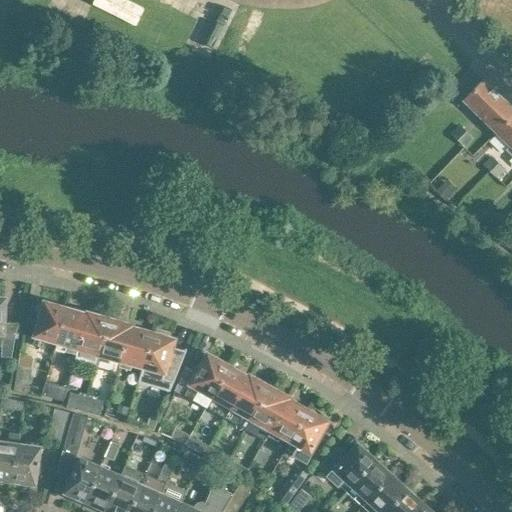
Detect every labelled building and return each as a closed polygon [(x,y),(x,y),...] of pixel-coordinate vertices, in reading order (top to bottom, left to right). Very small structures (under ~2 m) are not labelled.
[(511,108),(484,81),(464,101),(495,132),(511,115),(511,108)] [(511,115),(495,132),(511,148),(511,115)] [(460,127),(453,135),(465,147),(473,139),(469,136),(464,131),(460,127)] [(487,152),(479,160),(491,173),(500,164),(487,152)] [(3,323),(4,298),(0,298),(0,339),(2,339),(2,346),(4,347),(2,358),(13,358),(17,334),(15,334),(15,323),(3,323)] [(55,344),(65,308),(63,308),(62,305),(55,303),(53,305),(44,302),(31,344),(42,348),(45,341),(55,344)] [(75,354),(86,314),(77,312),(76,309),(69,307),(67,309),(65,308),(55,344),(65,347),(64,350),(75,354)] [(75,354),(73,361),(95,367),(109,320),(107,319),(106,317),(100,315),(98,316),(87,313),(86,314),(80,337),(75,354)] [(109,320),(95,367),(117,373),(119,366),(130,327),(131,326),(121,323),(120,321),(113,319),(110,320),(109,320)] [(130,366),(141,369),(152,334),(150,333),(150,331),(143,329),(141,330),(130,327),(119,366),(129,369),(130,366)] [(141,369),(137,382),(168,392),(169,392),(185,352),(184,351),(174,348),(174,349),(171,348),(173,340),(164,337),(163,335),(156,332),(154,334),(152,334),(141,369)] [(204,408),(227,366),(226,365),(225,363),(219,360),(217,361),(206,354),(196,371),(185,365),(174,391),(204,408)] [(26,393),(30,368),(18,365),(13,390),(26,393)] [(228,414),(247,377),(239,373),(239,370),(232,367),(230,368),(227,366),(204,408),(217,415),(220,409),(228,414)] [(250,420),(268,387),(267,386),(266,383),(260,380),(258,381),(248,376),(247,377),(228,414),(238,419),(240,415),(250,420)] [(62,400),(66,387),(44,380),(41,394),(62,400)] [(266,435),(287,399),(288,398),(279,393),(279,391),(273,387),(270,388),(268,387),(250,420),(259,426),(257,430),(266,435)] [(82,411),(86,396),(69,391),(65,406),(82,411)] [(0,406),(22,410),(23,401),(1,396),(0,401),(0,406)] [(98,415),(102,400),(86,396),(82,411),(98,415)] [(289,442),(307,410),(305,408),(305,406),(299,402),(297,404),(287,399),(266,435),(278,442),(280,437),(289,442)] [(61,440),(69,412),(54,408),(46,438),(61,440)] [(305,461),(327,421),(318,416),(318,414),(312,410),(309,411),(307,410),(289,442),(285,450),(305,461)] [(87,417),(73,413),(62,450),(76,456),(87,417)] [(175,440),(183,427),(164,417),(157,432),(175,440)] [(215,439),(221,427),(213,423),(207,434),(215,439)] [(222,443),(228,432),(221,427),(215,439),(222,443)] [(0,440),(0,481),(1,482),(3,480),(12,481),(18,443),(19,435),(9,434),(7,441),(0,440)] [(112,460),(119,446),(111,442),(104,457),(112,460)] [(35,484),(41,446),(18,443),(12,481),(14,481),(15,484),(23,485),(25,483),(35,484)] [(335,449),(318,467),(327,476),(325,478),(337,488),(339,486),(346,492),(373,462),(372,460),(371,456),(366,452),(363,452),(356,446),(345,458),(335,449)] [(261,465),(267,454),(260,449),(254,461),(261,465)] [(85,501),(100,466),(62,450),(56,473),(70,479),(64,492),(73,496),(74,500),(81,503),(84,500),(85,501)] [(133,469),(140,454),(131,450),(124,465),(133,469)] [(184,452),(182,458),(189,461),(192,455),(184,452)] [(222,470),(241,481),(242,480),(248,470),(228,459),(222,470)] [(373,462),(346,492),(362,506),(389,476),(382,470),(382,466),(377,462),(374,463),(373,462)] [(152,511),(166,483),(172,468),(164,464),(157,479),(145,474),(141,484),(128,511),(152,511)] [(105,510),(120,475),(100,466),(85,501),(93,505),(94,509),(101,511),(104,509),(105,510)] [(285,505),(307,474),(297,467),(284,486),(286,487),(277,499),(285,505)] [(128,511),(141,484),(129,478),(130,476),(122,472),(120,475),(105,510),(110,511),(128,511)] [(377,511),(386,511),(406,491),(404,490),(404,487),(399,482),(396,483),(389,476),(362,506),(368,511),(371,511),(374,509),(377,511)] [(237,511),(241,506),(253,487),(242,480),(241,481),(233,494),(222,511),(237,511)] [(166,483),(152,511),(176,511),(181,501),(182,502),(187,492),(166,483)] [(222,511),(233,494),(212,485),(205,502),(203,501),(199,502),(195,505),(193,507),(182,502),(181,501),(176,511),(222,511)] [(288,511),(298,511),(311,496),(301,489),(285,510),(288,511)] [(416,511),(422,506),(415,500),(415,496),(410,492),(407,493),(406,491),(386,511),(416,511)]
